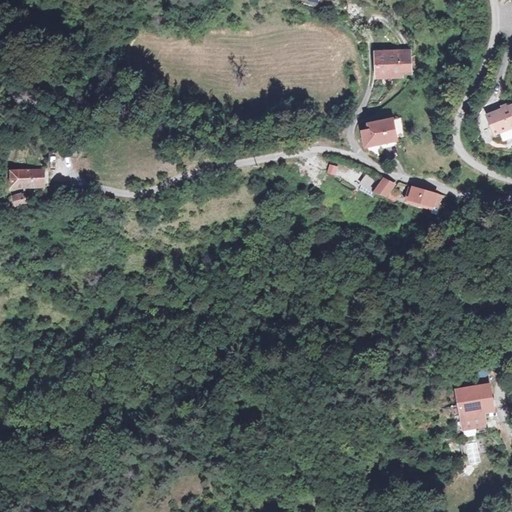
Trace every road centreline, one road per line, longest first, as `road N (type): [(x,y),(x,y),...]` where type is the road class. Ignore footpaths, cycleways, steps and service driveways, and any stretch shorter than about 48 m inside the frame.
road 1 (residential): [(511,198),(460,200),(326,149),(190,172),(133,195),(71,189)]
road 2 (unknown): [(441,511),(417,382),(451,295),(460,200)]
road 3 (unclassified): [(490,0),(487,42),(453,130),(467,158),(511,178)]
